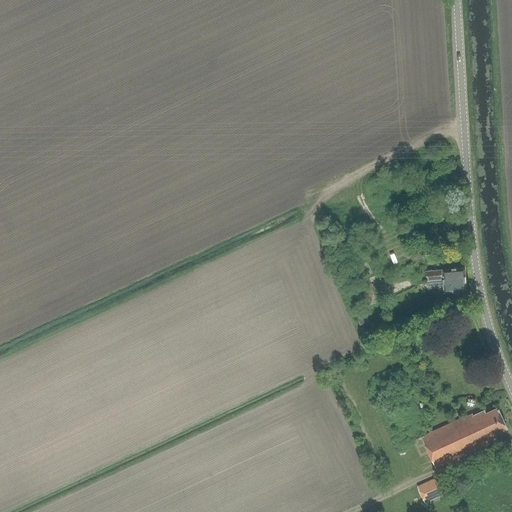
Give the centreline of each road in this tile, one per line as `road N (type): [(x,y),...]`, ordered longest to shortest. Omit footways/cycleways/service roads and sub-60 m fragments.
road 1 (tertiary): [(511,387),(472,240),(457,0)]
road 2 (track): [(511,436),(350,511)]
